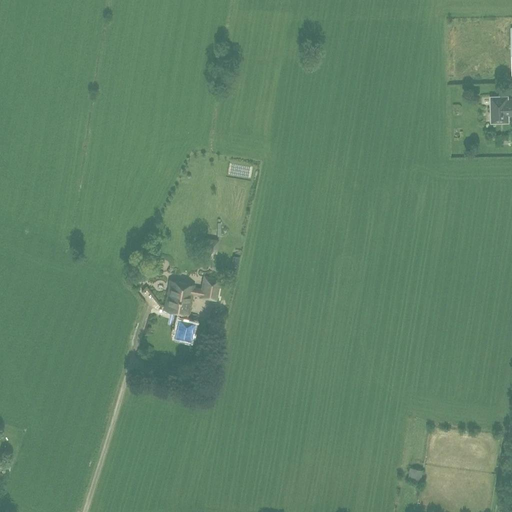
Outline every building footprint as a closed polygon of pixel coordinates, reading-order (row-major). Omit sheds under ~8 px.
[(511,99),(511,100),(511,101),(507,101),(507,99),(507,97),(491,97),(492,113),(493,115),(495,115),(496,122),(508,122),(508,115),(511,115),(511,99)] [(216,253),(219,240),(205,237),(203,251),(216,253)] [(164,309),(180,312),(188,313),(192,293),(200,295),(199,297),(216,301),(220,278),(204,275),(201,288),(193,287),(194,285),(170,280),(164,309)] [(187,320),(188,313),(180,312),(179,318),(178,318),(174,336),(190,339),(194,322),(187,320)] [(421,470),(410,468),(408,479),(419,481),(421,470)]
